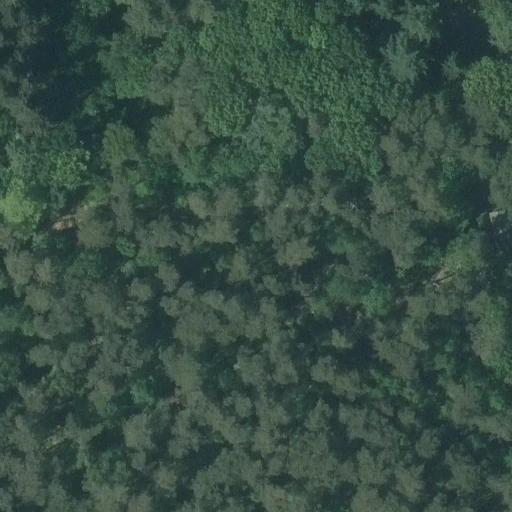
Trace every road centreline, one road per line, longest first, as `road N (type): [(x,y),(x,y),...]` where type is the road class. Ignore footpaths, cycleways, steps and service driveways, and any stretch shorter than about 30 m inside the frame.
road 1 (track): [(172,511),(468,187),(131,106)]
road 2 (track): [(418,69),(468,187),(77,220),(0,237)]
road 3 (track): [(511,96),(438,120),(131,106)]
road 4 (track): [(511,442),(475,328),(468,187),(511,183)]
road 5 (track): [(131,106),(0,121)]
